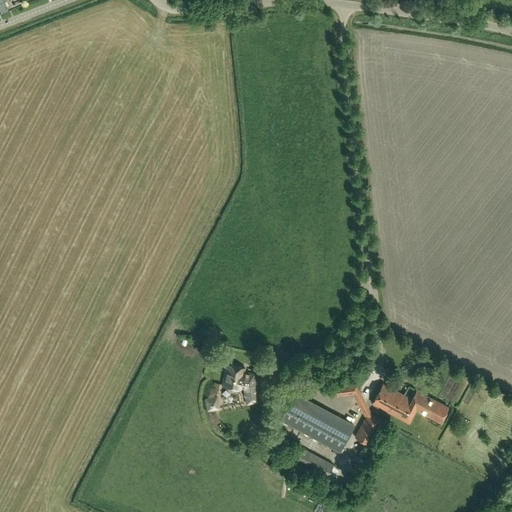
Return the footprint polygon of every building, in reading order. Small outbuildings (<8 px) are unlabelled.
[(223,386),(231,387),(231,388),(232,390),(236,391),(238,390),(239,389),(240,389),(240,385),(244,386),(248,403),(259,401),(254,374),(243,372),(244,368),(228,364),(223,386)] [(356,383),(336,386),(331,386),(333,396),(357,392),(356,383)] [(372,403),(397,416),(406,421),(406,422),(408,423),(409,423),(417,410),(440,423),(448,408),(417,390),(417,391),(420,393),(419,396),(415,394),(416,394),(415,393),(412,399),(383,384),(383,383),(382,383),(372,404),(372,403)] [(295,394),(281,421),(340,452),(354,426),(295,394)] [(381,421),(372,416),(368,414),(356,438),(368,444),(381,421)] [(333,464),(302,447),(294,460),(326,477),(333,464)]
